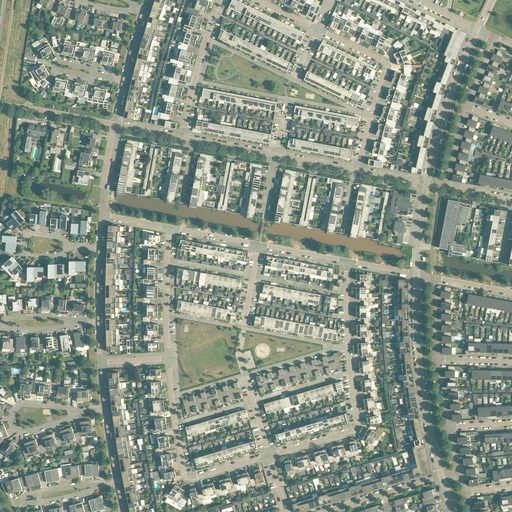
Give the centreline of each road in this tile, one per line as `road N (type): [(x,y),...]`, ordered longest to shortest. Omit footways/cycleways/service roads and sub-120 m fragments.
road 1 (residential): [(269,457),(356,427),(347,262)]
road 2 (residential): [(269,457),(187,478),(168,358)]
road 3 (residential): [(417,275),(420,371),(442,477)]
road 4 (residential): [(358,171),(385,65),(317,31)]
road 5 (residential): [(478,29),(427,184)]
road 6 (residential): [(182,138),(220,0)]
road 7 (residential): [(76,412),(20,431),(11,414),(21,405),(71,409)]
road 8 (residential): [(168,358),(169,227)]
